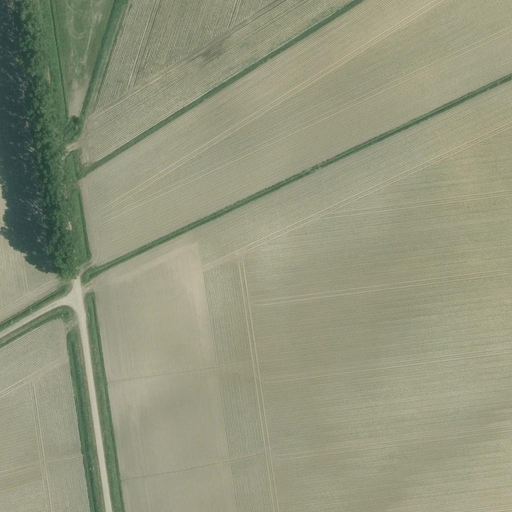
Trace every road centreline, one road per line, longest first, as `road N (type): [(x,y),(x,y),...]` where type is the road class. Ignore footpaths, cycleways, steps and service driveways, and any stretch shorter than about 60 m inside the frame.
road 1 (track): [(78,292),(35,0)]
road 2 (unclassified): [(105,511),(78,292)]
